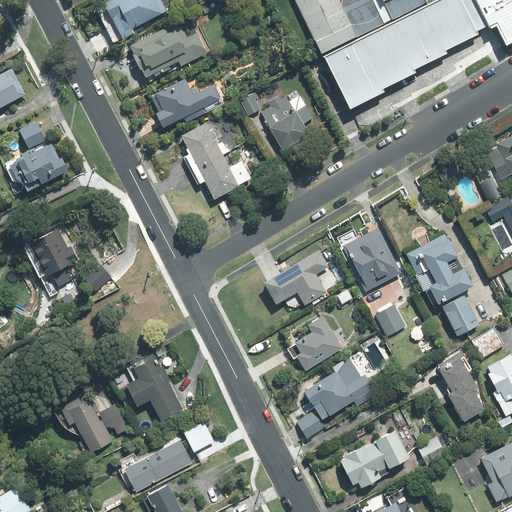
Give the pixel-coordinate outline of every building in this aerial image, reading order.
[(133,29),(167,12),(161,0),(113,0),(96,9),(114,44),(135,34),(133,29)] [(336,0),(291,0),(311,42),(348,25),(336,0)] [(499,0),(436,0),(321,60),(347,109),(440,61),(437,54),(509,17),(499,0)] [(180,22),(130,46),(146,78),(179,62),(181,66),(208,53),(198,33),(188,38),(180,22)] [(0,75),(0,109),(27,95),(13,68),(0,75)] [(157,113),(164,128),(184,118),(186,123),(219,107),(209,87),(194,95),(186,79),(151,96),(154,103),(152,104),(157,113)] [(255,91),(240,100),(249,116),(262,109),(257,100),(259,99),(255,91)] [(271,107),(261,112),(283,151),(292,146),(295,152),(308,145),(305,139),(311,136),(304,123),(314,118),(301,95),(289,101),(287,97),(282,100),(281,96),(269,103),(271,107)] [(47,141),(38,122),(20,130),(30,150),(22,154),(23,157),(16,160),(17,162),(11,166),(18,180),(25,185),(28,192),(69,171),(63,158),(60,159),(52,143),(47,146),(45,142),(47,141)] [(182,135),(215,200),(241,187),(240,185),(252,179),(243,162),(230,168),(207,123),(182,135)] [(511,136),(486,150),(502,180),(511,174),(511,136)] [(444,182),(461,173),(453,158),(436,167),(444,182)] [(511,204),(511,205),(507,196),(485,208),(493,222),(504,216),(511,232),(511,204)] [(402,272),(378,226),(342,245),(367,291),(402,272)] [(58,227),(23,245),(40,277),(44,274),(45,276),(51,272),(58,286),(76,277),(68,263),(78,258),(71,245),(68,247),(58,227)] [(433,306),(473,285),(464,267),(453,272),(448,261),(458,255),(447,232),(406,253),(433,306)] [(329,267),(320,250),(264,281),(277,303),(297,292),(304,305),(327,292),(317,274),(329,267)] [(112,276),(101,264),(85,278),(95,290),(112,276)] [(511,269),(503,274),(511,291),(511,269)] [(342,304),(353,297),(348,289),(337,295),(342,304)] [(480,323),(464,294),(442,306),(458,335),(480,323)] [(406,326),(394,304),(375,314),(387,336),(406,326)] [(306,370),(343,347),(323,315),(308,324),(312,331),(295,341),(301,352),(297,354),(306,370)] [(494,326),(471,340),(482,358),(504,344),(494,326)] [(472,369),(461,350),(437,365),(452,390),(447,393),(464,420),(485,408),(476,393),(478,386),(468,371),(472,369)] [(154,352),(132,363),(139,377),(126,383),(138,406),(150,399),(161,420),(183,409),(169,382),(171,381),(163,366),(161,367),(154,352)] [(511,355),(511,353),(487,365),(490,371),(488,373),(497,391),(493,393),(505,416),(511,412),(511,355)] [(323,418),(374,388),(365,374),(359,377),(350,363),(305,389),(323,418)] [(125,422),(115,404),(99,412),(103,419),(101,420),(89,398),(82,402),(79,397),(61,406),(70,423),(75,420),(92,452),(114,440),(107,427),(115,427),(118,434),(128,429),(124,422),(125,422)] [(325,428),(315,410),(297,421),(307,438),(325,428)] [(215,441),(204,421),(183,431),(194,452),(215,441)] [(410,456),(395,428),(339,457),(353,483),(358,481),(361,487),(381,476),(379,472),(410,456)] [(437,436),(417,446),(427,465),(446,455),(437,436)] [(124,467),(136,491),(193,462),(181,438),(124,467)] [(487,484),(497,502),(511,494),(511,441),(481,457),(493,481),(487,484)] [(183,511),(169,483),(142,497),(150,511),(183,511)] [(28,511),(31,510),(17,485),(0,494),(0,511),(28,511)] [(401,511),(396,501),(375,511),(401,511)]
